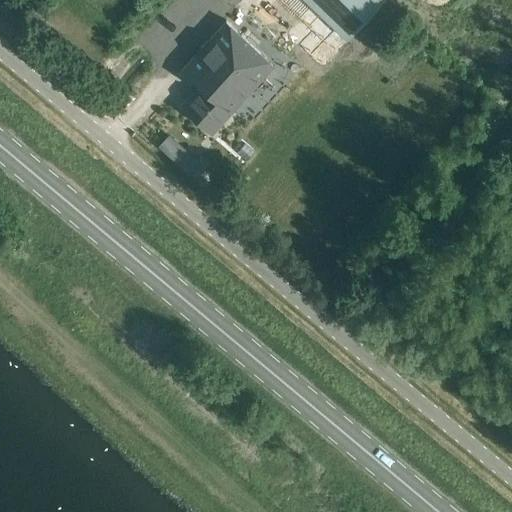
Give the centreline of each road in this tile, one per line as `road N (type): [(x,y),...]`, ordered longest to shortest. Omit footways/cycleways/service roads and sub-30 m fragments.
road 1 (unclassified): [(511,479),(0,52)]
road 2 (primary): [(437,511),(0,144)]
